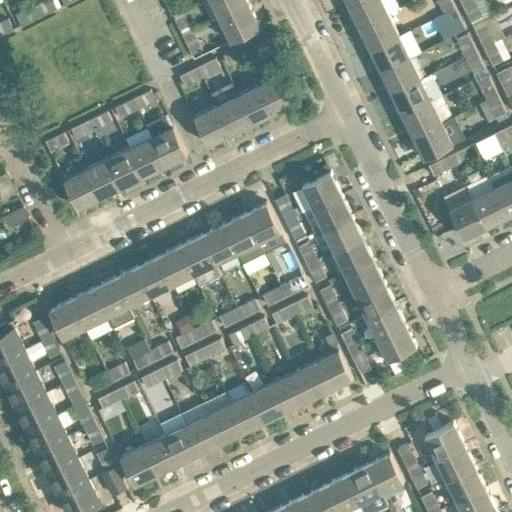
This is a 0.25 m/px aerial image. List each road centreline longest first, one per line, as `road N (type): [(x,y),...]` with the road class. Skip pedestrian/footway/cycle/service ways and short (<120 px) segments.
road 1 (residential): [(0,283),(348,115)]
road 2 (residential): [(166,511),(468,363)]
road 3 (residential): [(433,290),(348,115)]
road 4 (residential): [(348,115),(291,0)]
